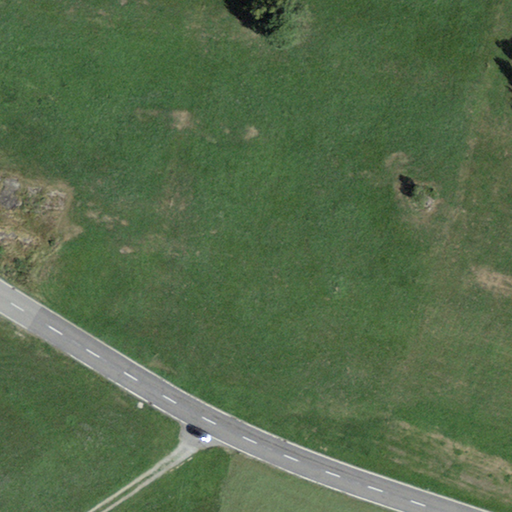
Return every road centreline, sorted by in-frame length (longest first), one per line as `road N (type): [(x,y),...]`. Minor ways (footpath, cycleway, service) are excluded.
road 1 (secondary): [(0,298),(215,425)]
road 2 (secondary): [(215,425),(440,511)]
road 3 (unclassified): [(95,511),(215,425)]
